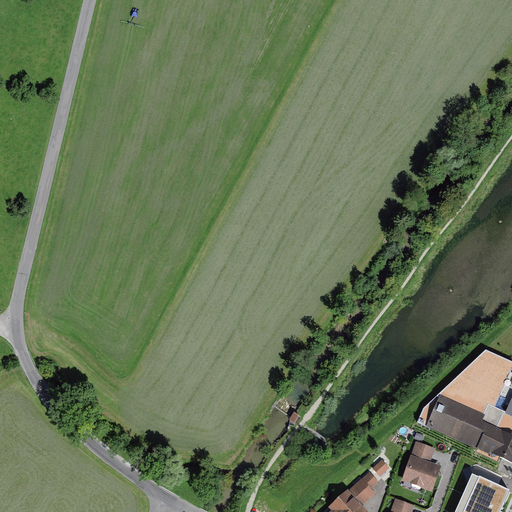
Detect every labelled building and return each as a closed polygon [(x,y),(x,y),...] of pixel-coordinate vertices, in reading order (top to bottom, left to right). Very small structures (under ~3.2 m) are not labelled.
[(511,363),(486,352),(425,409),(418,423),(430,429),(431,426),(511,462),(511,439),(509,438),(511,432),(511,418),(505,415),(511,399),(511,375),(510,375),(511,369),(511,363)] [(300,415),(295,412),(289,419),(294,423),(300,415)] [(436,448),(416,441),(402,480),(432,491),(442,465),(431,461),(436,448)] [(390,467),(382,459),(373,468),(380,476),(390,467)] [(350,487),(329,506),(333,509),(329,511),(367,511),(369,510),(364,505),(376,493),(371,488),(379,481),(370,471),(351,489),(350,487)] [(499,511),(509,492),(480,478),(464,511),(499,511)] [(412,511),(415,505),(395,498),(389,511),(412,511)]
